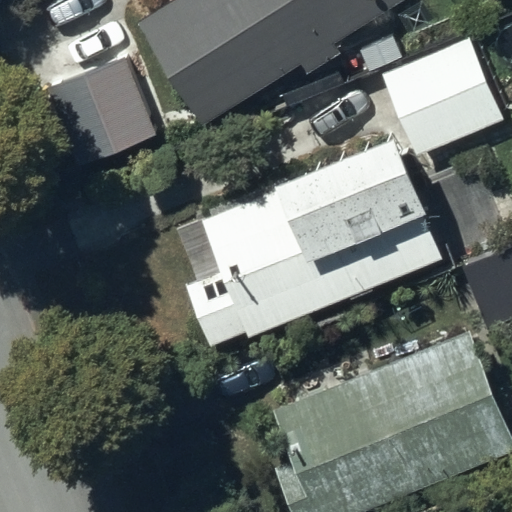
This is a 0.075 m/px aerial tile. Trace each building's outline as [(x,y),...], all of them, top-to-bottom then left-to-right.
[(155,0),(141,8),(204,112),(303,52),(309,62),(344,40),(339,31),(388,0),(155,0)] [(509,116),(476,27),(388,60),(421,149),(509,116)] [(251,319),(253,323),(448,245),(403,115),(283,160),(286,168),(212,195),(215,202),(207,205),(227,259),(191,273),(213,333),(251,319)] [(511,239),(469,255),(490,314),(511,306),(511,239)] [(511,420),(475,323),(278,397),(298,450),(281,456),(302,511),(333,511),(511,444),(511,420)]
